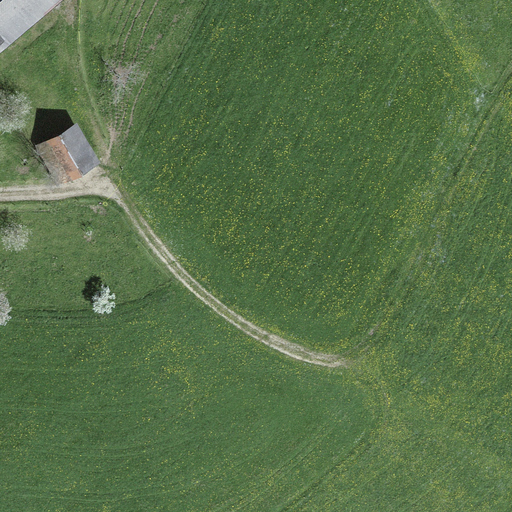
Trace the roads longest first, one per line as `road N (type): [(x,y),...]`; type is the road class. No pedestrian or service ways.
road 1 (track): [(344,369),(280,355),(209,306),(147,254),(118,205),(90,191),(0,196)]
road 2 (track): [(66,0),(66,72),(104,198)]
